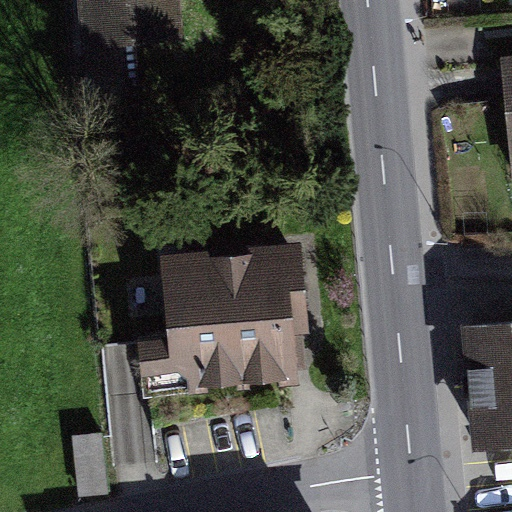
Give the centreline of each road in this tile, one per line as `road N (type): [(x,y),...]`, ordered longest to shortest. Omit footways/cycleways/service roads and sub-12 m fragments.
road 1 (secondary): [(412,473),(370,0)]
road 2 (residential): [(214,511),(412,473)]
